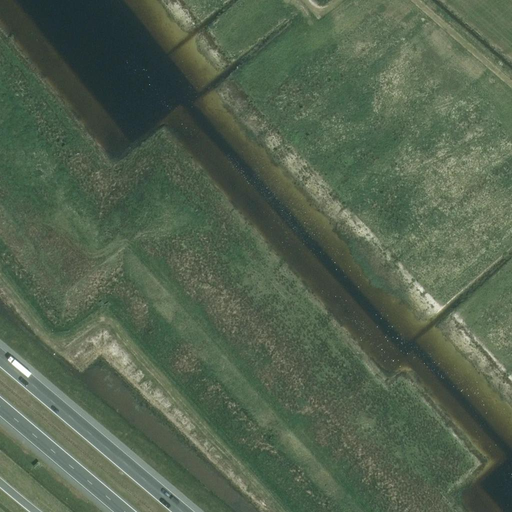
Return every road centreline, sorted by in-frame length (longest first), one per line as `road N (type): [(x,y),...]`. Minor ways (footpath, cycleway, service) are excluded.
road 1 (motorway): [(189,511),(0,348)]
road 2 (motorway): [(0,406),(125,511)]
